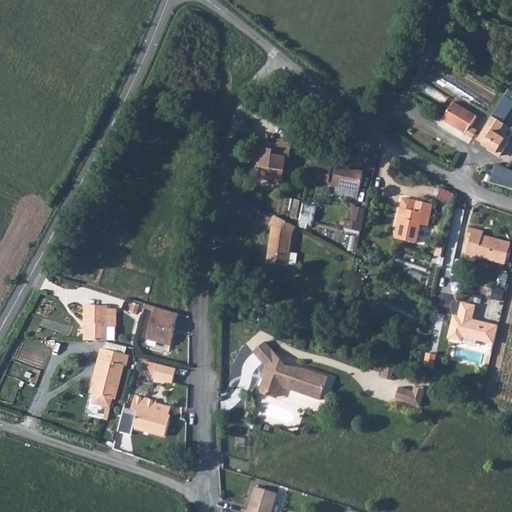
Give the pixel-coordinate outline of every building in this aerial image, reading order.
[(511,91),(509,90),(478,139),(484,143),(484,144),(501,155),(510,142),(494,132),(498,127),(501,130),(505,124),(503,122),(511,107),(511,100),(511,97),(511,91)] [(455,103),(445,120),(468,133),(477,116),(455,103)] [(501,134),(511,139),(511,137),(511,127),(506,125),(501,134)] [(258,166),(254,179),(271,183),(271,185),(281,187),(287,167),(291,161),(292,157),(295,148),(280,144),(276,157),(272,156),(273,152),(269,151),(263,150),(259,165),(258,166)] [(318,175),(322,158),(315,157),(311,174),(318,175)] [(327,160),(322,179),(326,182),(333,184),(332,186),(363,194),(368,175),(352,171),(353,169),(338,165),(338,163),(327,160)] [(492,176),(490,182),(511,188),(511,171),(506,168),(496,164),(492,176)] [(291,217),(300,219),(304,200),(296,198),(291,217)] [(401,219),(396,238),(417,244),(421,225),(429,227),(434,206),(416,202),(403,198),(400,208),(398,218),(401,219)] [(351,229),(366,232),(370,211),(360,209),(357,223),(352,222),(351,229)] [(273,229),(270,250),(289,260),(293,234),(297,227),(276,215),(268,227),(273,229)] [(470,229),(467,239),(471,240),(467,256),(478,258),(479,257),(505,264),(511,245),(501,242),(500,245),(483,240),(485,233),(470,229)] [(289,260),(270,250),(267,267),(287,270),(289,260)] [(506,285),(509,274),(502,272),(500,277),(502,278),(501,284),(506,285)] [(494,289),(493,298),(504,300),(505,291),(494,289)] [(387,298),(384,305),(415,320),(418,313),(387,298)] [(468,337),(494,344),(498,327),(472,320),(476,306),(463,303),(459,316),(454,315),(448,337),(461,341),(463,335),(468,337)] [(87,324),(87,344),(103,343),(106,341),(106,327),(115,327),(115,309),(107,308),(106,306),(86,306),(85,324),(87,324)] [(178,314),(154,308),(145,340),(168,347),(178,314)] [(257,393),(271,397),(273,392),(278,388),(318,401),(326,378),(307,370),(278,365),(278,363),(262,343),(250,354),(262,367),(261,371),(263,376),(257,393)] [(95,380),(91,395),(113,402),(122,368),(125,368),(128,358),(100,351),(97,361),(102,363),(98,381),(95,380)] [(396,363),(387,362),(384,378),(391,379),(392,371),(395,371),(396,363)] [(172,385),(175,370),(156,365),(152,380),(172,385)] [(406,391),(405,401),(413,403),(415,400),(417,388),(407,386),(406,391)] [(390,398),(405,401),(406,391),(391,388),(390,398)] [(169,418),(154,415),(156,408),(156,405),(135,400),(130,414),(138,416),(135,432),(148,435),(148,437),(165,441),(170,419),(169,418)] [(156,408),(154,415),(169,418),(171,412),(156,408)] [(245,511),(244,511),(272,511),(278,495),(255,488),(248,511),(245,511)] [(277,500),(273,511),(280,511),(283,501),(277,500)]
